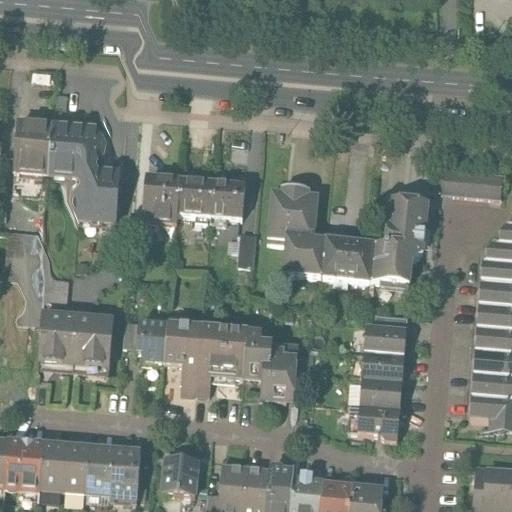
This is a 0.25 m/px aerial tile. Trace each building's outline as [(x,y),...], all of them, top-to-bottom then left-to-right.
[(17,222),(67,226),(70,173),(21,170),(17,222)] [(120,176),(70,173),(67,226),(117,229),(120,176)] [(502,179),(442,175),(440,198),(500,204),(502,179)] [(139,225),(173,228),(178,182),(143,179),(139,225)] [(173,228),(208,231),(212,185),(178,182),(173,228)] [(246,188),(212,185),(208,231),(242,234),(246,188)] [(265,244),(283,245),(284,241),(315,243),(318,198),(310,197),(311,193),(280,191),(279,195),(269,194),(265,244)] [(427,256),(431,207),(388,204),(384,248),(384,252),(415,255),(427,256)] [(511,217),(501,235),(511,235),(511,217)] [(511,235),(501,235),(490,250),(511,251),(511,235)] [(384,248),(315,243),(284,241),(283,245),(281,278),(412,289),(415,255),(384,252),(384,248)] [(511,251),(490,250),(483,270),(511,271),(511,251)] [(482,289),(511,291),(511,271),(483,270),(482,289)] [(478,289),(476,312),(511,314),(511,291),(482,289),(478,289)] [(511,314),(476,312),(475,336),(511,338),(511,314)] [(37,372),(73,375),(77,319),(41,317),(37,372)] [(373,332),(408,335),(409,321),(374,318),(373,332)] [(113,322),(77,319),(73,375),(109,378),(113,322)] [(165,372),(169,329),(138,326),(134,370),(165,372)] [(179,401),(193,402),(200,331),(169,329),(165,372),(181,374),(179,401)] [(247,336),(200,331),(193,402),(208,403),(210,376),(243,379),(247,336)] [(405,362),(408,335),(373,332),(368,331),(365,359),(405,362)] [(274,348),(262,347),(263,337),(247,336),(243,379),(259,380),(259,374),(272,375),(273,361),(274,348)] [(511,338),(475,336),(473,360),(511,362),(511,338)] [(403,390),(405,362),(365,359),(363,386),(403,390)] [(511,362),(473,360),(471,383),(511,385),(511,362)] [(259,374),(259,380),(256,407),(294,410),(299,363),(273,361),(272,375),(259,374)] [(511,385),(471,383),(470,407),(511,409),(511,385)] [(400,417),(403,390),(363,386),(360,414),(400,417)] [(511,409),(470,407),(468,428),(487,429),(486,442),(511,443),(511,409)] [(398,445),(400,417),(360,414),(358,441),(398,445)] [(5,443),(1,490),(42,494),(46,446),(5,443)] [(69,496),(73,448),(46,446),(42,494),(69,496)] [(73,448),(69,496),(91,498),(95,450),(73,448)] [(95,450),(91,498),(115,500),(120,452),(95,450)] [(120,452),(115,500),(136,502),(140,454),(120,452)] [(161,461),(158,502),(200,506),(203,465),(161,461)] [(217,511),(242,511),(245,471),(221,469),(217,511)] [(264,511),(269,474),(245,471),(242,511),(264,511)] [(293,476),(269,474),(264,511),(289,511),(292,485),(293,476)] [(473,511),(511,511),(511,476),(475,475),(474,498),(473,511)] [(321,511),(323,488),(292,485),(289,511),(321,511)] [(349,511),(352,491),(323,488),(321,511),(349,511)] [(352,491),(349,511),(382,511),(385,494),(352,491)]
